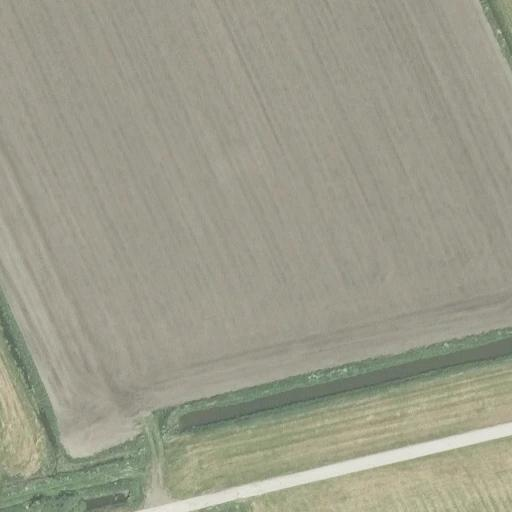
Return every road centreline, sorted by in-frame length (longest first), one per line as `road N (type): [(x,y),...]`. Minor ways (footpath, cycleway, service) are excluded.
road 1 (track): [(161,511),(511,428)]
road 2 (track): [(160,468),(0,506)]
